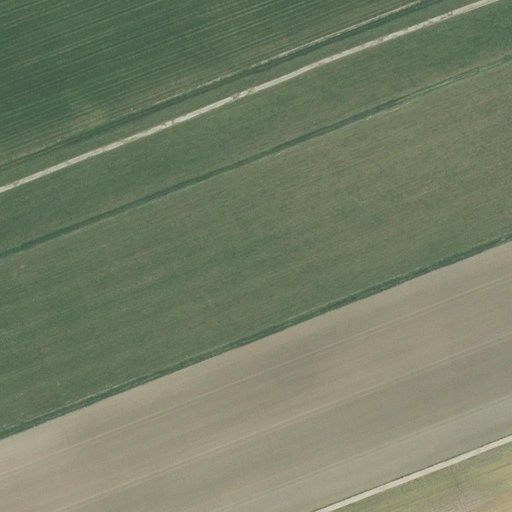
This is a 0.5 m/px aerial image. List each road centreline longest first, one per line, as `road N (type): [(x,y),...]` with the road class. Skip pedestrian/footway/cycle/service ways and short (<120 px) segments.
road 1 (track): [(0,194),(491,0)]
road 2 (track): [(322,511),(511,437)]
